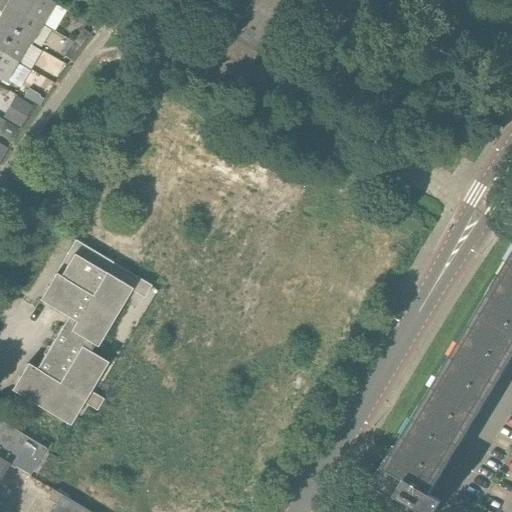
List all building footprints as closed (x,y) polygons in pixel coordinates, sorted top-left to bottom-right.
[(0,26),(31,45),(43,25),(0,0),(0,8),(3,11),(0,16),(0,26)] [(0,0),(43,25),(55,5),(46,0),(0,0)] [(30,46),(31,45),(0,26),(0,53),(18,64),(28,45),(30,46)] [(73,43),(79,48),(89,35),(83,30),(73,43)] [(63,57),(70,62),(79,48),(73,43),(63,57)] [(0,80),(6,84),(18,64),(0,53),(0,80)] [(0,165),(10,151),(0,145),(0,165)] [(130,291),(142,298),(150,286),(137,279),(75,241),(54,275),(39,301),(67,318),(57,334),(35,370),(27,365),(11,392),(68,426),(74,416),(82,403),(99,414),(107,402),(95,395),(89,392),(106,363),(89,353),(93,346),(96,348),(130,291)] [(425,493),(475,409),(511,348),(511,265),(418,423),(379,487),(420,511),(434,511),(441,502),(425,493)] [(34,468),(46,449),(0,420),(0,478),(8,465),(14,469),(15,467),(41,483),(46,475),(34,468)] [(88,511),(52,491),(48,500),(56,505),(51,511),(88,511)]
